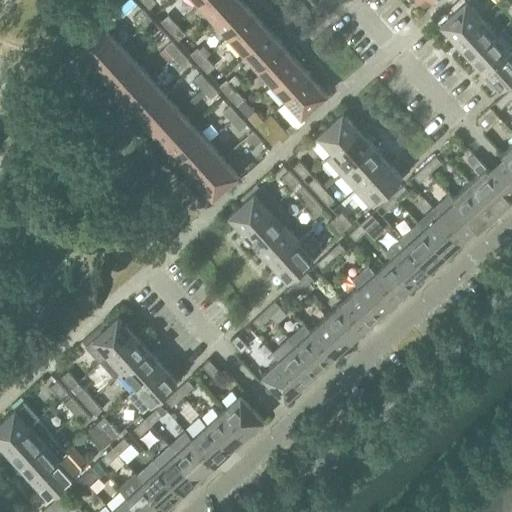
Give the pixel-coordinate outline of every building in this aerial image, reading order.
[(235,0),(203,0),(200,3),(215,19),(235,0)] [(254,13),(242,0),(235,0),(215,19),(229,35),(254,13)] [(414,0),(413,1),(420,9),(424,6),(424,7),(431,0),(414,0)] [(442,23),(456,39),(481,17),(467,1),(442,23)] [(511,16),(511,3),(509,1),(503,6),(511,16)] [(137,14),(145,23),(150,17),(143,9),(137,14)] [(269,29),(254,13),(229,35),(244,51),(269,29)] [(170,30),(177,24),(168,15),(162,20),(170,30)] [(154,33),(159,27),(150,17),(145,23),(154,33)] [(456,39),(470,55),(495,32),(481,17),(456,39)] [(185,33),(177,24),(170,30),(178,39),(185,33)] [(81,50),(96,67),(121,44),(106,28),(81,50)] [(283,45),(269,29),(244,51),(258,67),(283,45)] [(470,55),(485,71),(510,49),(495,32),(470,55)] [(166,46),(173,55),(180,50),(172,41),(166,46)] [(110,83),(135,60),(121,44),(96,67),(110,83)] [(283,45),(258,67),(273,83),(298,61),(283,45)] [(200,62),(206,57),(198,48),(192,53),(200,62)] [(485,71),(500,88),(511,76),(511,51),(510,49),(485,71)] [(182,65),(188,59),(180,50),(173,55),(182,65)] [(214,66),(206,57),(200,62),(208,71),(214,66)] [(110,83),(125,99),(150,76),(135,60),(110,83)] [(298,61),(273,83),(287,99),(312,77),(298,61)] [(195,79),(203,87),(209,82),(201,73),(195,79)] [(125,99),(140,115),(164,92),(150,76),(125,99)] [(327,93),(312,77),(287,99),(302,116),(327,93)] [(229,94),(235,89),(227,79),(221,85),(229,94)] [(211,97),(218,91),(209,82),(203,87),(211,97)] [(235,89),(229,94),(237,103),(243,98),(235,89)] [(140,115),(154,131),(179,108),(164,92),(140,115)] [(501,108),(511,97),(507,92),(496,101),(501,108)] [(224,111),(232,120),(238,114),(230,105),(224,111)] [(476,118),(486,129),(500,117),(490,106),(476,118)] [(154,131),(169,147),(194,125),(179,108),(154,131)] [(258,126),(264,121),(256,111),(249,117),(258,126)] [(319,134),(333,150),(358,128),(344,112),(319,134)] [(238,114),(232,120),(241,129),(247,124),(238,114)] [(264,121),(258,126),(266,136),(272,130),(264,121)] [(169,147),(184,164),(209,141),(194,125),(169,147)] [(326,158),(340,173),(372,144),(358,128),(333,150),(333,151),(326,158)] [(261,140),(253,131),(247,136),(255,145),(261,140)] [(184,164),(198,180),(223,157),(209,141),(184,164)] [(504,155),(496,162),(511,179),(511,143),(502,153),(504,155)] [(340,173),(355,189),(387,160),(372,144),(340,173)] [(436,155),(426,164),(431,171),(442,161),(436,155)] [(223,157),(198,180),(213,197),(238,174),(223,157)] [(403,177),(387,160),(355,189),(370,206),(378,199),(403,177)] [(300,161),(294,166),(304,177),(310,172),(300,161)] [(486,167),(470,181),(495,209),(511,194),(511,179),(496,162),(488,169),(486,167)] [(431,171),(426,164),(414,175),(420,181),(431,171)] [(299,181),(289,170),(283,176),(293,187),(299,181)] [(309,182),(318,193),(324,187),(315,177),(309,182)] [(480,224),(495,209),(470,181),(454,196),(457,199),(480,224)] [(404,184),(393,194),(399,200),(409,190),(404,184)] [(276,202),(262,186),(230,214),(244,230),(276,202)] [(298,192),(307,203),(313,197),(304,187),(298,192)] [(324,187),(318,193),(328,204),(334,199),(324,187)] [(463,239),(480,224),(457,199),(454,196),(454,197),(453,197),(449,192),(434,207),(463,239)] [(399,200),(393,194),(382,204),(387,210),(399,200)] [(317,214),(323,209),(313,197),(307,203),(317,214)] [(290,217),(276,202),(244,230),(259,246),(284,224),(290,217)] [(418,221),(424,228),(446,254),(463,239),(434,207),(418,221)] [(342,211),(336,217),(346,228),(352,222),(342,211)] [(372,213),(361,223),(366,229),(377,219),(372,213)] [(346,228),(336,217),(329,222),(339,233),(346,228)] [(366,229),(361,223),(350,233),(355,239),(366,229)] [(284,224),(259,246),(274,262),(298,240),(284,224)] [(424,228),(408,243),(431,268),(446,254),(424,228)] [(308,231),(298,240),(274,262),(289,279),(324,248),(308,231)] [(431,268),(408,243),(402,236),(386,251),(392,257),(415,282),(431,268)] [(345,248),(340,242),(329,252),(334,258),(345,248)] [(323,268),(334,258),(329,252),(318,262),(323,268)] [(392,257),(376,272),(398,297),(415,282),(392,257)] [(383,312),(398,297),(376,272),(369,264),(352,279),(360,287),(360,286),(383,312)] [(297,281),(302,287),(313,277),(307,271),(297,281)] [(297,281),(285,291),(291,297),(302,287),(297,281)] [(302,287),(308,293),(315,286),(310,281),(302,287)] [(367,326),(383,312),(360,286),(360,287),(344,301),(367,326)] [(264,310),(270,316),(281,306),(275,300),(264,310)] [(350,341),(367,326),(344,301),(328,315),(350,341)] [(270,316),(264,310),(253,320),(259,326),(270,316)] [(85,345),(100,361),(101,360),(133,331),(117,313),(85,345)] [(334,355),(350,341),(328,315),(312,330),(334,355)] [(318,370),(334,355),(312,330),(305,322),(289,337),(318,370)] [(123,370),(122,369),(147,346),(133,331),(101,360),(104,363),(100,367),(106,373),(109,369),(115,377),(123,370)] [(248,345),(238,334),(232,340),(242,351),(248,345)] [(302,384),(318,370),(289,337),(272,352),(279,360),(279,359),(302,384)] [(123,370),(137,385),(162,363),(147,346),(122,369),(123,370)] [(302,384),(279,359),(279,360),(263,374),(286,399),(302,384)] [(210,360),(204,365),(214,376),(220,371),(210,360)] [(178,380),(162,363),(137,385),(127,394),(143,411),(178,380)] [(78,381),(68,370),(62,376),(72,387),(78,381)] [(189,379),(177,389),(183,395),(194,385),(189,379)] [(61,397),(67,391),(57,380),(51,386),(61,397)] [(92,397),(83,386),(76,392),(86,402),(92,397)] [(183,395),(177,389),(167,399),(172,405),(183,395)] [(240,393),(224,408),(247,434),(264,419),(240,393)] [(65,402),(75,412),(81,407),(72,397),(65,402)] [(92,397),(86,402),(96,414),(103,408),(92,397)] [(0,421),(0,441),(5,447),(39,416),(25,400),(0,421)] [(91,418),(81,407),(75,412),(85,424),(91,418)] [(157,408),(145,418),(151,424),(162,414),(157,408)] [(208,423),(231,448),(247,434),(224,408),(208,423)] [(19,463),(52,433),(38,417),(39,416),(5,447),(19,463)] [(151,424),(145,418),(135,428),(140,434),(151,424)] [(104,427),(99,421),(87,432),(101,448),(114,437),(104,427)] [(110,421),(104,427),(114,437),(120,432),(110,421)] [(192,437),(215,463),(231,448),(208,423),(192,437)] [(170,445),(199,477),(215,463),(192,437),(186,430),(170,445)] [(52,433),(19,463),(34,478),(65,450),(51,435),(52,434),(52,433)] [(124,437),(113,447),(119,454),(130,443),(124,437)] [(154,459),(184,491),(199,477),(170,445),(154,459)] [(103,468),(119,454),(113,447),(103,457),(102,457),(97,461),(103,468)] [(66,450),(65,450),(34,478),(50,496),(83,466),(67,449),(66,450)] [(137,474),(144,481),(167,506),(184,491),(154,459),(137,474)] [(87,482),(103,468),(97,461),(92,466),(81,476),(87,482)] [(127,495),(128,496),(142,511),(160,511),(167,506),(144,481),(137,474),(136,473),(120,487),(127,495)] [(511,511),(511,474),(504,482),(487,498),(500,511),(511,511)] [(76,492),(87,482),(81,476),(70,486),(76,492)] [(49,505),(55,511),(66,501),(60,495),(49,505)] [(111,510),(113,511),(142,511),(128,496),(127,495),(111,510)]
